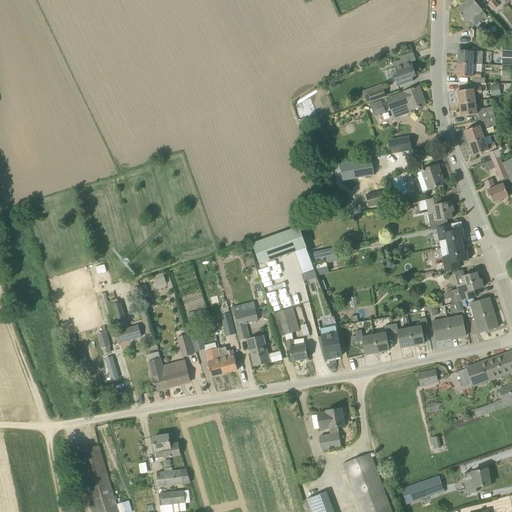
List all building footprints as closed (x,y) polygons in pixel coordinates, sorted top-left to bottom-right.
[(471,28),(487,16),(481,9),(473,0),(467,0),(457,9),(461,14),(460,15),(471,28)] [(493,0),(486,0),(494,10),(499,6),(493,0)] [(458,50),(457,64),(473,64),(473,57),(482,57),(482,52),(458,50)] [(416,76),(411,63),(411,62),(400,65),(394,67),(397,74),(393,76),(397,87),(412,81),(410,78),(416,76)] [(473,72),(473,64),(457,64),(457,77),(481,78),(481,72),(473,72)] [(394,96),(388,98),(386,98),(390,111),(393,110),(408,105),(410,111),(426,105),(419,86),(403,92),(394,96)] [(491,95),(500,94),(499,86),(490,87),(491,95)] [(458,91),(459,104),(475,102),(474,94),(482,93),(481,88),(458,91)] [(387,97),(384,90),(367,95),(370,103),(387,97)] [(381,100),(370,104),(375,117),(386,112),(381,100)] [(476,109),(475,102),(459,104),(461,116),(479,114),(480,119),(494,116),(495,116),(493,107),(476,109)] [(464,131),(469,144),(484,138),(481,131),(489,128),(496,126),(494,116),(480,119),(481,125),(464,131)] [(298,120),(300,126),(307,124),(305,118),(298,120)] [(412,150),(409,135),(389,138),(391,153),(412,150)] [(473,156),(496,148),(494,142),(487,145),(484,138),(469,144),(473,156)] [(503,157),(501,149),(490,154),(493,161),(499,158),(503,157)] [(499,158),(493,161),(500,180),(507,177),(499,158)] [(511,158),(502,163),(511,184),(511,158)] [(374,175),(372,159),(340,165),(343,180),(374,175)] [(422,170),(428,190),(444,184),(438,165),(422,170)] [(495,187),(492,179),(485,182),(487,190),(490,198),(492,197),(494,203),(508,197),(503,184),(495,187)] [(383,191),(366,195),(369,210),(386,206),(383,191)] [(436,213),(437,221),(453,218),(451,212),(454,211),(452,202),(440,204),(439,198),(426,200),(428,214),(436,213)] [(446,239),(448,248),(463,245),(462,238),(464,238),(462,229),(450,231),(449,225),(436,227),(439,241),(446,239)] [(298,228),(251,245),(258,266),(305,250),(298,228)] [(463,245),(448,248),(449,256),(442,257),(445,271),(458,268),(456,262),(469,260),(467,251),(464,251),(463,245)] [(338,261),(336,248),(318,251),(318,253),(312,254),(314,265),(327,262),(327,263),(338,261)] [(477,272),(462,277),(464,284),(457,286),(458,290),(450,292),(453,304),(461,302),(473,298),(471,291),(484,287),(481,279),(479,280),(477,272)] [(163,273),(154,276),(158,288),(167,284),(163,273)] [(150,296),(147,285),(140,287),(143,298),(150,296)] [(475,318),(494,312),(489,298),(470,304),(475,318)] [(236,300),(229,302),(232,312),(239,310),(236,300)] [(119,327),(128,324),(125,314),(122,315),(119,304),(113,305),(119,327)] [(235,314),(235,316),(233,317),(239,341),(249,338),(246,323),(258,320),(255,309),(235,314)] [(305,345),(294,347),(293,341),(292,333),(299,330),(292,309),(275,314),(281,336),(285,335),(286,341),(288,351),(290,351),(292,361),(308,359),(305,345)] [(494,312),(475,318),(479,333),(498,327),(494,312)] [(447,319),(451,338),(466,335),(462,316),(447,319)] [(421,326),(409,328),(413,346),(424,344),(422,329),(428,328),(426,318),(419,319),(421,326)] [(436,341),(451,338),(447,319),(432,322),(436,341)] [(214,330),(216,339),(234,334),(231,323),(224,324),(225,327),(214,330)] [(401,348),(413,346),(409,328),(398,330),(396,324),(390,325),(392,335),(398,334),(401,348)] [(385,333),(374,335),(377,353),(389,350),(386,336),(392,335),(390,325),(384,326),(385,333)] [(138,326),(131,328),(117,332),(120,342),(141,336),(138,326)] [(365,355),(377,353),(374,335),(362,337),(361,330),(355,332),(356,342),(363,340),(365,355)] [(97,334),(101,349),(102,349),(110,347),(106,331),(97,334)] [(199,331),(190,333),(196,352),(205,349),(199,331)] [(326,358),(341,356),(337,332),(322,335),(326,358)] [(177,338),(183,358),(194,355),(188,335),(177,338)] [(255,366),(268,362),(262,336),(247,340),(250,349),(251,349),(255,366)] [(224,373),(221,359),(218,348),(205,351),(208,362),(211,377),(224,373)] [(221,359),(224,373),(237,370),(235,356),(233,349),(226,351),(227,357),(221,359)] [(511,351),(466,368),(472,386),(511,373),(511,376),(511,384),(498,389),(499,391),(497,393),(499,398),(502,399),(502,402),(511,398),(511,351)] [(113,355),(106,358),(112,378),(120,375),(113,355)] [(155,391),(169,388),(163,366),(161,358),(148,362),(150,369),(155,391)] [(173,364),(163,366),(169,388),(190,382),(187,368),(185,360),(173,364)] [(426,372),(417,374),(421,388),(429,385),(426,372)] [(320,429),(329,428),(331,435),(319,437),(321,450),(323,449),(324,453),(329,452),(329,448),(341,446),(338,427),(345,426),(342,408),(326,411),(327,412),(317,414),(320,429)] [(178,444),(170,445),(168,435),(153,437),(156,459),(180,455),(178,444)] [(93,511),(118,511),(99,446),(76,453),(93,511)] [(360,511),(391,511),(370,453),(343,463),(360,511)] [(159,487),(183,484),(191,483),(188,469),(181,470),(158,473),(159,487)] [(464,473),(466,481),(474,480),(476,487),(490,484),(487,469),(472,472),(464,473)] [(407,504),(444,491),(439,476),(402,490),(407,504)] [(160,507),(185,505),(186,505),(184,491),(183,491),(159,493),(160,507)] [(306,499),(311,511),(332,511),(326,492),(306,499)]
